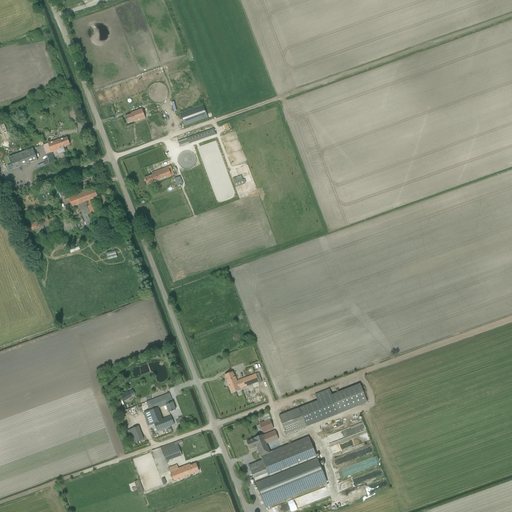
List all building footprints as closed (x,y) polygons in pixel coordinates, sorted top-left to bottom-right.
[(203,105),(180,114),(184,126),(207,118),(203,105)] [(142,109),(136,112),(131,114),(125,117),(128,124),(134,122),(135,123),(140,122),(146,119),(142,109)] [(214,129),(187,138),(189,144),(216,135),(214,129)] [(51,153),(56,151),(58,155),(65,152),(63,148),(70,145),(67,138),(64,139),(64,138),(59,140),(48,144),(44,145),(42,140),(39,141),(41,146),(43,146),(46,154),(51,153)] [(37,161),(33,149),(8,158),(13,170),(37,161)] [(171,166),(159,171),(154,173),(155,174),(144,178),(147,186),(152,184),(174,175),(171,166)] [(242,179),(234,182),(235,185),(237,184),(238,187),(244,185),(242,179)] [(67,209),(71,207),(71,209),(72,209),(76,207),(79,206),(88,232),(95,229),(85,202),(87,201),(89,206),(87,207),(91,218),(94,217),(99,215),(95,204),(93,205),(91,200),(98,197),(95,190),(88,193),(87,191),(82,193),(63,200),(67,209)] [(34,235),(59,225),(55,217),(48,220),(44,209),(35,213),(38,221),(29,225),(34,235)] [(64,234),(78,229),(75,222),(72,223),(70,216),(59,220),(64,234)] [(232,394),(236,392),(240,390),(239,390),(258,382),(259,384),(262,382),(259,373),(237,381),(234,375),(233,375),(232,372),(225,375),(232,394)] [(360,384),(332,396),(339,414),(366,402),(360,384)] [(126,400),(131,397),(128,391),(122,394),(126,400)] [(168,413),(171,412),(176,410),(169,394),(164,396),(147,402),(157,430),(174,424),(171,417),(162,420),(157,409),(166,406),(168,413)] [(282,415),(279,416),(286,435),(306,427),(299,408),(282,415)] [(263,432),(268,430),(265,422),(260,424),(263,432)] [(325,438),(327,444),(362,431),(362,432),(366,430),(364,423),(328,435),(329,436),(325,438)] [(145,439),(140,426),(129,430),(133,443),(145,439)] [(247,442),(246,442),(249,450),(256,447),(257,448),(259,453),(260,456),(262,460),(262,461),(259,462),(248,466),(256,484),(264,505),(265,506),(265,507),(305,491),(325,483),(327,482),(318,461),(308,437),(270,452),(266,444),(272,442),(269,433),(263,436),(263,435),(253,439),(248,441),(247,442)] [(166,461),(181,455),(178,446),(162,451),(166,461)] [(178,469),(170,472),(174,481),(184,477),(188,476),(194,473),(199,472),(196,464),(190,466),(190,465),(185,466),(178,469)] [(140,495),(143,493),(144,493),(144,492),(142,486),(139,481),(134,483),(136,488),(137,490),(139,495),(140,495)] [(273,511),(288,511),(311,504),(307,495),(272,509),(273,511)]
